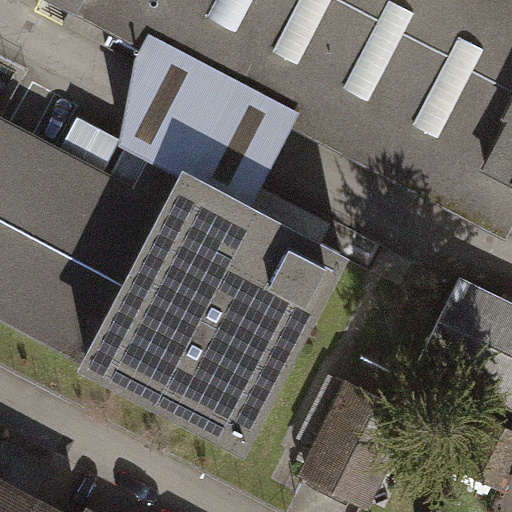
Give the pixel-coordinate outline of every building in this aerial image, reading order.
[(511,0),(106,0),(140,17),(82,128),(172,175),(184,151),(244,183),(291,93),(483,194),(496,169),(511,139),(511,0)] [(0,301),(272,444),(374,250),(244,183),(184,151),(172,175),(82,128),(0,85),(0,301)] [(511,139),(496,169),(511,177),(511,139)] [(511,308),(460,281),(428,341),(511,386),(511,308)] [(365,502),(369,504),(417,411),(349,376),(302,470),(306,472),(365,502)] [(444,456),(505,488),(511,475),(511,427),(471,406),(444,456)] [(91,511),(84,508),(82,511),(62,511),(0,478),(0,511),(91,511)]
